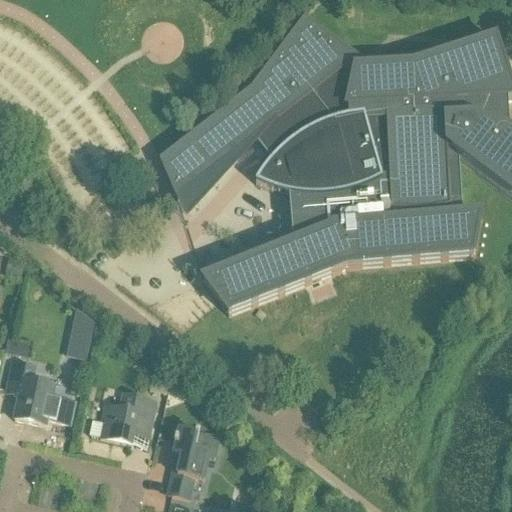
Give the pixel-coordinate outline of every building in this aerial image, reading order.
[(356,64),(304,25),(252,95),(161,166),(177,204),(254,144),(258,149),(263,157),(271,166),(265,173),(260,179),(255,188),(259,190),(268,194),(272,196),(278,197),(284,199),(288,200),(289,207),(292,250),(203,286),(219,306),(231,323),(347,276),(471,266),(479,218),(462,219),(459,165),(511,204),(511,141),(509,140),(506,106),(511,105),(511,95),(495,44),(485,47),(412,71),(354,74),(355,78),(342,79),(356,64)] [(254,144),(177,204),(188,229),(258,149),(254,144)] [(76,314),(73,331),(92,335),(94,328),(76,314)] [(17,361),(20,346),(8,343),(5,358),(17,361)] [(45,431),(54,392),(31,387),(34,373),(13,368),(6,397),(19,400),(14,424),(45,431)] [(168,399),(170,388),(154,376),(150,395),(168,399)] [(131,450),(133,440),(147,443),(155,406),(123,399),(119,414),(107,412),(100,443),(131,450)] [(203,486),(209,459),(195,455),(199,438),(179,434),(173,459),(181,461),(178,473),(173,472),(167,500),(189,504),(194,484),(203,486)]
